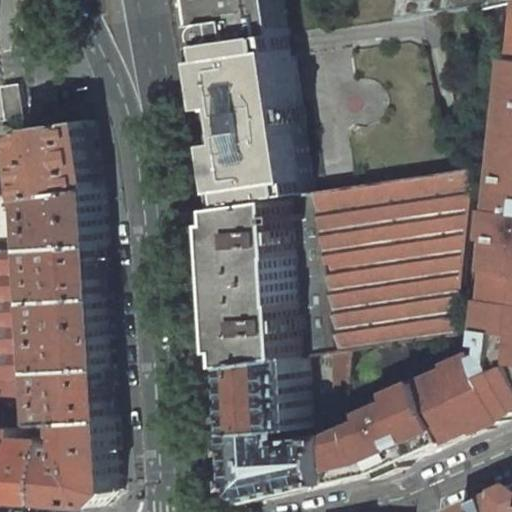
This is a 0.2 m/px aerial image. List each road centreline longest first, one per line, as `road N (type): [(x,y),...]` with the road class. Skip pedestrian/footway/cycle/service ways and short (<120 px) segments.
road 1 (primary): [(127,0),(166,155),(185,451),(177,511)]
road 2 (residential): [(363,511),(511,455)]
